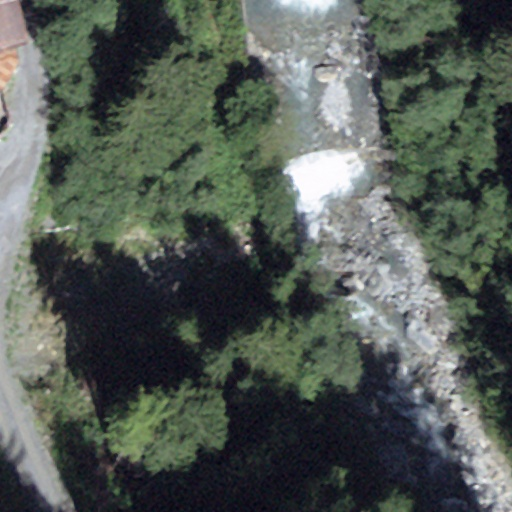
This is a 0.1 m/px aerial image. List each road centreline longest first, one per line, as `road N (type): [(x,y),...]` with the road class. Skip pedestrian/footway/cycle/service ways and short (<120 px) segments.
road 1 (unclassified): [(37,0),(40,95),(0,252)]
road 2 (unclassified): [(0,365),(53,511)]
